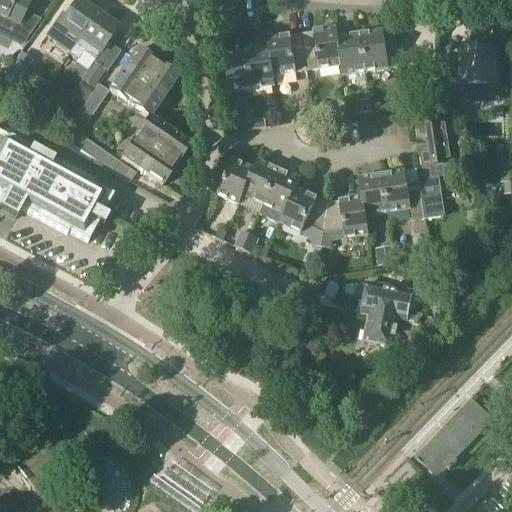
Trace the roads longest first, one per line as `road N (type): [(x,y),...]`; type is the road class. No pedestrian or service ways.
road 1 (primary): [(323,511),(230,423),(103,329)]
road 2 (primary): [(84,355),(213,443),(289,511)]
road 3 (residential): [(213,144),(264,140),(314,163),(403,149)]
road 4 (residential): [(339,295),(278,288),(174,235)]
road 5 (residential): [(213,144),(178,0)]
